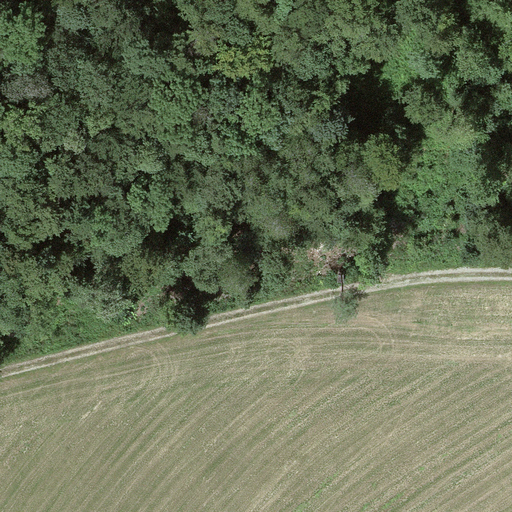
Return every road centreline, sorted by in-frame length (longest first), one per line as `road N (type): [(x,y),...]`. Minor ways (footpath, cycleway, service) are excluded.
road 1 (track): [(511,273),(423,276),(227,317)]
road 2 (track): [(0,373),(227,317)]
